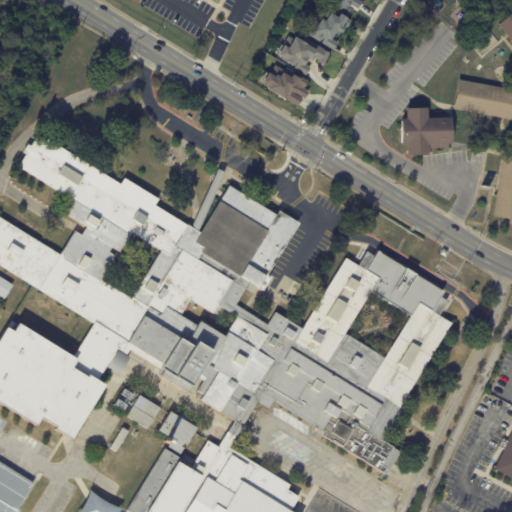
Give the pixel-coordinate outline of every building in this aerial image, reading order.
[(360,0),(350,16),(333,5),(335,0),(360,0)] [(325,7),(337,15),(338,14),(347,20),(346,21),(350,23),(340,38),(337,36),(331,46),(319,38),(321,36),(313,31),(321,18),(316,15),(321,6),(324,8),(325,7)] [(511,43),(496,25),(511,10),(511,43)] [(475,35),(468,29),(473,24),(479,30),(475,35)] [(305,74),(312,62),(321,67),(329,53),(294,34),(287,47),(282,45),(275,57),(305,74)] [(289,75),(272,65),(260,84),(297,107),(307,91),(302,88),(306,81),(291,72),(289,75)] [(511,119),(507,119),(451,109),(457,80),(511,89),(511,119)] [(423,114),(423,118),(446,117),(447,144),(446,144),(446,148),(424,148),(425,155),(404,155),(404,145),(398,145),(397,119),(402,119),(402,108),(423,108),(423,114)] [(37,133),(118,185),(122,177),(156,200),(152,205),(196,230),(227,185),(296,224),(255,297),(244,290),(234,306),(265,324),(271,313),(298,328),(342,259),(357,266),(366,247),(450,296),(438,318),(448,324),(379,440),(397,452),(379,475),(255,396),(228,449),(289,484),(282,490),(295,498),(287,511),(121,511),(162,449),(188,464),(204,440),(216,447),(231,423),(124,355),(71,439),(40,417),(34,426),(0,405),(0,335),(6,326),(13,331),(18,322),(73,357),(91,322),(0,266),(0,218),(57,255),(71,231),(81,235),(84,228),(63,214),(70,204),(15,167),(37,133)] [(511,219),(491,216),(503,152),(511,152),(511,219)] [(0,299),(0,278),(11,286),(1,300),(0,299)] [(136,397),(156,409),(143,429),(122,416),(136,397)] [(167,411),(194,429),(178,454),(166,446),(170,440),(155,432),(167,411)] [(511,481),(490,470),(511,426),(511,481)] [(127,432),(115,452),(109,448),(121,428),(127,432)] [(0,511),(0,464),(31,484),(13,511),(0,511)]
